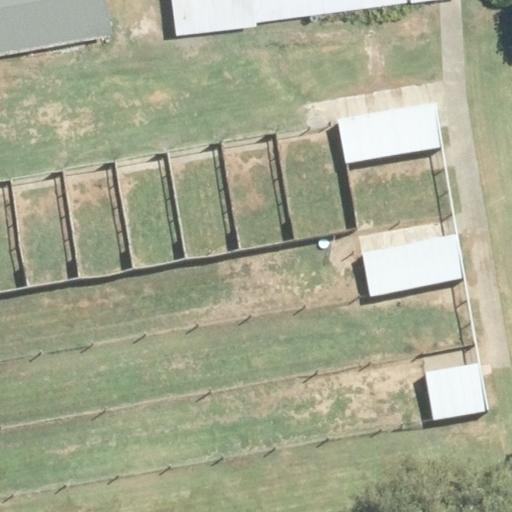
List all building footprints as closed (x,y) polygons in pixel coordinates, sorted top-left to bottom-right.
[(0,0),(0,37),(104,19),(100,0),(0,0)] [(164,0),(167,31),(266,22),(266,10),(394,0),(164,0)] [(434,104),(331,109),(333,154),(436,148),(434,104)] [(454,229),(355,244),(362,289),(461,273),(454,229)] [(485,355),(418,361),(423,415),(490,408),(485,355)]
